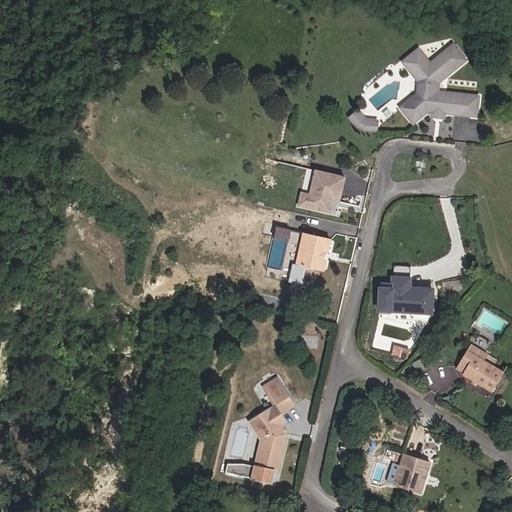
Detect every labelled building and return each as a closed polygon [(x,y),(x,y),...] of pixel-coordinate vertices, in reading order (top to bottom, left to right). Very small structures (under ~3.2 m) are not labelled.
[(427,63),(416,49),(401,61),(416,81),(415,93),(413,103),(403,112),(410,122),(429,108),(430,108),(433,108),(434,106),(440,107),(440,109),(443,109),(444,109),(447,112),(470,115),(474,111),(476,99),(472,95),(441,92),(440,93),(435,92),(436,82),(463,59),(451,44),(427,63)] [(413,103),(415,93),(398,107),(403,112),(413,103)] [(433,108),(430,108),(429,115),(442,117),(443,109),(440,109),(440,107),(434,106),(433,108)] [(362,118),(356,110),(347,117),(354,126),(360,129),(374,131),(375,120),(362,118)] [(332,200),(334,191),(340,193),(343,177),(314,170),(309,195),(306,207),(329,212),(332,200)] [(306,207),(309,195),(300,193),(297,205),(306,207)] [(304,230),(303,234),(331,241),(332,237),(304,230)] [(331,241),(303,234),(296,264),(325,271),(331,241)] [(416,263),(399,261),(397,278),(386,277),(383,305),(434,310),(437,287),(417,285),(417,280),(414,280),(416,263)] [(411,344),(395,340),(393,350),(408,355),(411,344)] [(504,370),(469,350),(459,368),(467,372),(465,375),(492,391),(504,370)] [(283,425),(288,421),(283,413),(297,404),(287,387),(274,395),(278,404),(259,418),(266,434),(263,438),(257,467),(280,472),(282,462),(278,460),(280,452),(285,453),(287,441),(279,428),(283,425)] [(255,421),(263,438),(266,434),(259,418),(255,421)] [(283,425),(279,428),(287,441),(289,435),(283,425)] [(431,465),(404,455),(394,486),(421,495),(431,465)] [(248,475),(251,464),(228,459),(225,470),(248,475)]
